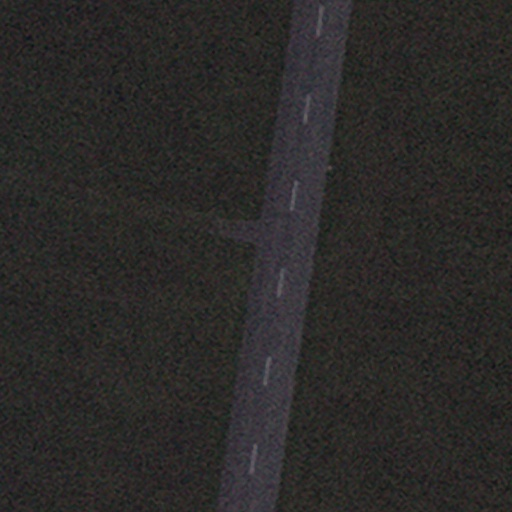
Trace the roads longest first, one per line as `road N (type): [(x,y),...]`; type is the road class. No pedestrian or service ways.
road 1 (secondary): [(316,0),(244,511)]
road 2 (track): [(283,234),(0,178)]
